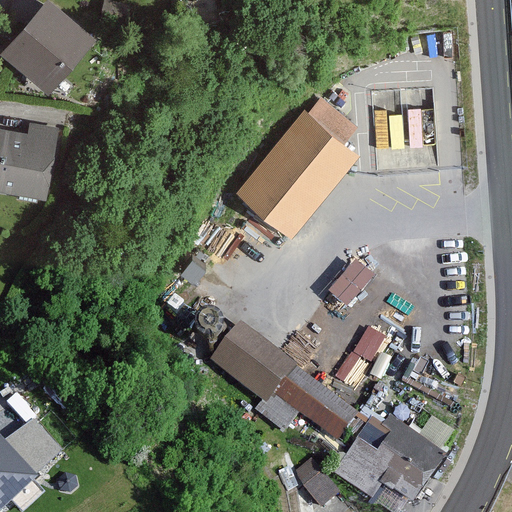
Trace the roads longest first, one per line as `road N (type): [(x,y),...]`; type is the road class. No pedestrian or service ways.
road 1 (secondary): [(490,0),(511,282)]
road 2 (secondary): [(511,364),(496,438),(461,511)]
